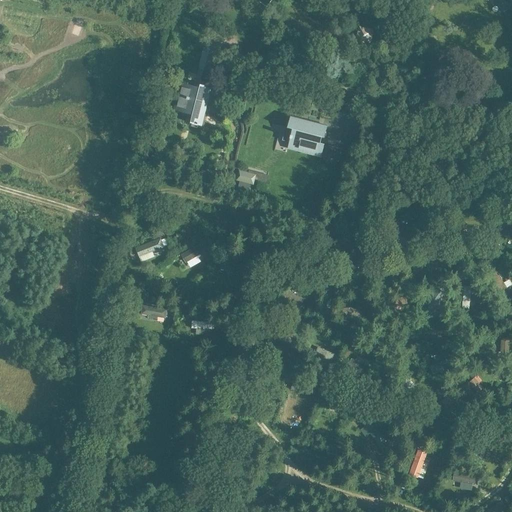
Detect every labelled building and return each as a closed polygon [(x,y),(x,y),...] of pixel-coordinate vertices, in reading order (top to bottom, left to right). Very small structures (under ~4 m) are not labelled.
[(511,0),(497,0),(504,12),(511,7),(511,0)] [(356,42),(370,45),(373,31),(359,28),(356,42)] [(213,87),(201,84),(200,88),(183,83),(175,109),(187,112),(188,109),(194,111),(192,118),(197,120),(196,124),(202,126),(213,87)] [(337,116),(334,123),(341,126),(344,119),(337,116)] [(322,156),(325,145),(321,144),(323,138),(327,139),(330,127),(292,117),(288,128),(293,129),(289,147),(322,156)] [(257,175),(239,170),(236,181),(240,182),(239,183),(240,183),(237,193),(246,195),(249,185),(254,186),(257,175)] [(462,227),(482,226),(482,217),(461,217),(462,227)] [(436,235),(440,227),(420,218),(416,225),(436,235)] [(341,254),(349,259),(358,241),(350,237),(341,254)] [(152,254),(157,253),(156,250),(163,247),(160,240),(142,247),(145,255),(151,252),(152,254)] [(186,262),(196,257),(197,259),(201,257),(200,255),(204,252),(200,245),(182,255),(186,262)] [(409,251),(416,271),(424,269),(417,248),(409,251)] [(165,249),(157,250),(158,262),(166,261),(165,249)] [(238,285),(246,282),(235,257),(228,260),(238,285)] [(497,271),(491,275),(501,292),(507,288),(497,271)] [(398,281),(397,274),(381,276),(382,283),(398,281)] [(471,309),(472,288),(465,287),(464,308),(471,309)] [(447,293),(439,288),(426,305),(433,310),(447,293)] [(288,289),(285,296),(303,306),(306,299),(288,289)] [(409,304),(407,296),(386,301),(388,309),(409,304)] [(143,306),(142,314),(165,318),(167,311),(143,306)] [(363,307),(344,308),(344,316),(363,315),(363,307)] [(214,323),(193,321),(192,329),(214,330),(214,323)] [(287,347),(293,341),(280,326),(274,331),(287,347)] [(509,359),(510,338),(501,337),(500,359),(509,359)] [(338,355),(319,347),(316,354),(335,362),(338,355)] [(350,366),(368,374),(372,367),(353,359),(350,366)] [(434,374),(454,367),(450,359),(431,366),(434,374)] [(415,395),(420,390),(406,377),(401,383),(415,395)] [(469,383),(479,395),(484,391),(474,379),(469,383)] [(295,386),(294,394),(318,396),(318,387),(295,386)] [(454,421),(460,414),(443,399),(437,405),(454,421)] [(386,442),(368,418),(362,422),(364,426),(360,430),(366,438),(371,435),(380,447),(386,442)] [(493,441),(486,438),(477,456),(484,460),(493,441)] [(300,465),(310,464),(308,451),(298,452),(300,465)] [(412,475),(418,477),(427,453),(421,451),(412,475)] [(456,473),(454,481),(476,485),(478,476),(456,473)]
